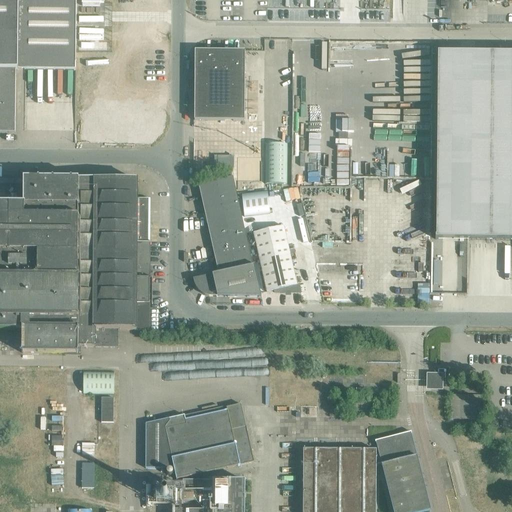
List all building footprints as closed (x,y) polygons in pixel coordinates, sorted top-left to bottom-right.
[(0,0),(0,133),(15,134),(15,70),(75,71),(76,87),(96,86),(96,118),(161,118),(160,0),(0,0)] [(408,9),(408,21),(425,21),(425,8),(408,9)] [(195,51),(194,121),(244,121),(244,51),(195,51)] [(436,236),(435,236),(435,239),(438,240),(438,239),(511,239),(511,53),(499,54),(438,53),(437,53),(436,236)] [(232,177),(199,184),(219,272),(252,265),(237,196),(232,177)] [(78,178),(78,179),(77,330),(118,330),(149,330),(149,303),(152,303),(152,279),(149,279),(150,243),(150,242),(149,242),(150,223),(150,198),(138,198),(138,199),(136,199),(136,180),(90,180),(90,178),(78,178)] [(0,329),(22,329),(77,330),(78,179),(23,179),(23,192),(0,191),(0,329)] [(301,207),(290,209),(294,225),(298,224),(305,223),(301,207)] [(253,212),(241,215),(243,223),(255,220),(253,212)] [(305,223),(298,224),(303,243),(309,241),(305,223)] [(253,233),(258,253),(288,246),(283,226),(253,233)] [(258,253),(266,292),(275,291),(275,293),(300,293),(298,285),(297,285),(288,246),(258,253)] [(345,272),(345,250),(320,249),(319,272),(345,272)] [(261,297),(254,266),(193,279),(194,282),(195,287),(198,290),(201,293),(204,295),(209,296),(212,297),(261,297)] [(325,276),(325,301),(356,301),(356,277),(325,276)] [(77,330),(22,329),(22,335),(22,353),(66,353),(66,355),(79,355),(79,348),(118,348),(118,330),(77,330)] [(439,383),(448,383),(448,369),(440,369),(434,369),(434,374),(434,378),(433,378),(432,378),(431,379),(430,380),(430,381),(430,382),(430,383),(430,384),(431,385),(431,386),(432,386),(433,387),(434,387),(435,387),(436,387),(437,386),(438,385),(439,384),(439,383)] [(83,372),(83,394),(114,394),(114,387),(114,379),(114,372),(83,372)] [(481,395),(450,395),(450,419),(480,420),(481,395)] [(102,422),(114,422),(114,397),(101,397),(102,422)] [(146,469),(174,469),(176,480),(254,462),(241,404),(226,408),(227,410),(224,411),(223,407),(145,424),(146,469)] [(52,447),(62,448),(63,416),(52,416),(52,447)] [(410,433),(376,441),(394,511),(421,511),(430,510),(410,433)] [(375,511),(376,450),(302,449),(302,511),(375,511)] [(182,480),(182,487),(182,492),(212,493),(212,496),(195,495),(195,502),(212,502),(212,511),(172,511),(171,511),(244,511),(245,481),(182,480)] [(156,485),(156,494),(173,494),(173,485),(156,485)] [(157,502),(172,502),(177,502),(177,503),(183,503),(183,502),(193,502),(194,495),(157,495),(157,502)]
